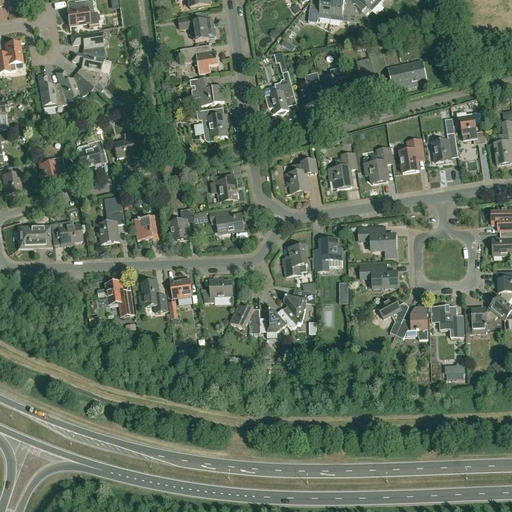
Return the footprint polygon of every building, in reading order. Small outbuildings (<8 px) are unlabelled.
[(210,8),(209,0),(178,0),(179,2),(189,0),(190,11),(210,8)] [(330,21),(332,0),(320,0),(320,7),(310,6),(308,23),(316,24),(319,20),(330,21)] [(332,0),(330,21),(348,23),(358,25),(353,6),(350,7),(344,6),(344,0),(332,0)] [(380,4),(375,0),(358,0),(359,0),(354,5),(361,12),(366,8),(371,13),(380,4)] [(96,14),(93,14),(91,1),(73,4),(74,11),(66,12),(68,28),(87,26),(88,30),(98,28),(96,14)] [(196,24),(195,17),(179,19),(180,31),(194,29),(196,43),(215,40),(212,21),(196,24)] [(101,61),(103,55),(102,49),(100,35),(70,39),(71,47),(82,46),(83,51),(90,50),(90,53),(89,59),(101,61)] [(0,74),(15,73),(14,65),(21,65),(18,45),(4,47),(5,54),(0,55),(0,74)] [(210,67),(219,66),(217,53),(211,54),(210,47),(180,52),(182,65),(197,63),(199,76),(211,74),(210,67)] [(92,88),(101,95),(103,92),(102,89),(97,84),(102,61),(101,61),(89,59),(72,55),(71,63),(82,65),(80,71),(87,72),(86,76),(82,80),(92,88)] [(373,73),(369,60),(356,63),(358,71),(352,73),(357,93),(371,89),(366,74),(373,73)] [(395,93),(427,85),(422,62),(389,69),(395,93)] [(347,81),(344,68),(330,72),(332,80),(326,82),(331,100),(344,97),(340,83),(347,81)] [(92,88),(82,80),(78,85),(74,86),(72,81),(67,83),(63,73),(55,75),(59,84),(66,103),(86,96),(92,88)] [(275,86),(275,88),(266,91),(264,94),(266,100),(268,110),(270,111),(274,110),(275,116),(277,115),(280,117),(282,117),(284,116),(285,115),(287,112),(289,112),(288,108),(297,105),(288,74),(283,75),(284,82),(282,82),(281,85),(275,86)] [(315,90),(321,88),(317,74),(305,78),(307,87),(300,89),(305,107),(319,104),(315,90)] [(59,84),(53,87),(47,87),(45,77),(37,78),(42,110),(67,106),(66,103),(59,84)] [(201,108),(224,104),(222,88),(212,89),(211,80),(194,82),(196,92),(194,93),(192,93),(193,100),(200,99),(201,107),(201,108)] [(216,117),(215,110),(202,112),(203,121),(204,121),(206,134),(204,136),(204,141),(207,143),(212,143),(214,140),(227,138),(225,124),(227,124),(226,116),(216,117)] [(463,144),(478,142),(476,127),(480,126),(481,134),(485,134),(482,116),(477,117),(476,115),(467,117),(466,114),(456,115),(458,124),(460,123),(463,144)] [(511,163),(511,156),(511,155),(511,122),(501,124),(505,144),(495,146),(498,167),(511,165),(511,163)] [(112,146),(114,152),(116,160),(129,157),(130,160),(136,158),(133,146),(139,145),(136,132),(123,136),(124,139),(123,140),(124,143),(112,146)] [(457,154),(454,135),(447,136),(448,142),(432,144),(435,165),(451,163),(450,155),(457,154)] [(410,152),(409,152),(399,154),(403,176),(419,174),(417,159),(423,158),(421,141),(409,143),(410,152)] [(77,155),(77,156),(81,170),(93,167),(94,170),(101,168),(98,156),(104,154),(100,142),(87,146),(77,149),(76,151),(77,155)] [(385,167),(392,166),(390,150),(377,152),(379,164),(364,166),(366,178),(371,177),(372,186),(387,184),(385,167)] [(350,172),(357,171),(354,156),(342,158),(342,161),(336,162),(337,171),(328,172),(330,183),(336,183),(337,191),(352,189),(350,172)] [(58,176),(65,175),(64,172),(61,158),(46,162),(46,163),(46,165),(39,167),(44,186),(60,183),(58,176)] [(307,176),(317,175),(315,162),(301,164),(301,166),(292,167),(293,175),(286,176),(288,188),(290,187),(291,196),(309,193),(307,176)] [(21,175),(20,168),(7,169),(8,176),(3,177),(5,197),(21,195),(18,175),(21,175)] [(235,181),(226,182),(225,177),(212,179),(213,184),(210,185),(211,196),(218,195),(219,204),(237,202),(235,189),(237,188),(235,181)] [(121,199),(114,199),(107,201),(105,201),(108,224),(96,226),(98,238),(100,237),(101,246),(120,243),(117,227),(125,225),(121,199)] [(500,227),(500,234),(511,234),(511,213),(507,214),(507,209),(498,209),(498,214),(491,214),(492,219),(490,221),(492,223),(492,228),(500,227)] [(173,243),(189,241),(186,225),(193,224),(191,210),(180,212),(182,222),(170,223),(173,243)] [(219,235),(243,232),(241,218),(232,219),(231,213),(210,216),(211,223),(217,222),(219,235)] [(207,214),(193,216),(194,225),(208,223),(207,214)] [(160,229),(158,217),(150,218),(150,220),(134,222),(137,243),(153,241),(152,230),(160,229)] [(50,226),(52,239),(59,238),(60,248),(68,247),(68,245),(82,242),(79,227),(58,230),(57,225),(50,226)] [(37,248),(49,248),(48,228),(18,229),(19,249),(37,249),(37,248)] [(395,260),(395,237),(385,238),(385,229),(359,230),(359,244),(371,243),(371,254),(386,254),(386,260),(395,260)] [(511,234),(500,234),(499,234),(500,242),(492,242),(493,258),(511,257),(511,234)] [(321,252),(314,252),(315,274),(328,274),(328,269),(342,269),(341,251),(337,251),(336,242),(321,243),(321,252)] [(300,269),(307,268),(304,250),(289,252),(290,260),(283,261),(286,279),(301,277),(300,269)] [(373,292),(397,291),(396,276),(387,276),(387,267),(361,268),(361,282),(372,281),(373,292)] [(511,274),(506,275),(507,280),(505,282),(498,282),(498,296),(501,296),(502,299),(500,300),(507,305),(511,298),(511,274)] [(189,282),(171,285),(173,300),(191,298),(189,282)] [(215,299),(233,299),(232,283),(218,284),(218,282),(210,282),(210,292),(203,292),(203,297),(204,305),(215,305),(215,299)] [(123,294),(121,284),(106,286),(106,291),(99,292),(97,294),(98,301),(100,302),(108,301),(109,306),(119,305),(121,318),(133,316),(129,293),(123,294)] [(155,314),(167,313),(165,297),(158,298),(156,285),(142,287),(143,297),(139,298),(140,308),(154,306),(155,314)] [(305,311),(306,306),(316,308),(316,302),(315,295),(304,293),(303,299),(293,297),(289,296),(288,296),(284,303),(284,304),(284,303),(288,308),(283,312),(282,311),(288,318),(292,323),(292,322),(297,328),(301,329),(305,313),(304,312),(305,311)] [(349,295),(340,295),(340,306),(349,306),(349,295)] [(511,309),(507,305),(500,300),(499,299),(489,312),(491,313),(498,318),(505,324),(506,322),(508,323),(511,322),(511,309)] [(401,312),(399,307),(395,300),(377,310),(384,321),(401,312)] [(171,321),(177,320),(175,304),(168,305),(171,321)] [(260,320),(260,312),(254,312),(248,309),(247,312),(239,308),(230,325),(244,332),(247,325),(250,327),(250,338),(260,338),(260,334),(260,320)] [(403,321),(401,326),(396,337),(403,341),(405,338),(419,338),(419,342),(428,342),(426,309),(415,310),(416,313),(415,313),(414,316),(413,317),(411,317),(411,323),(408,323),(403,321)] [(450,340),(464,340),(463,318),(456,318),(456,309),(445,310),(445,309),(431,309),(432,325),(440,325),(440,333),(450,332),(450,340)] [(291,333),(296,328),(297,328),(292,322),(292,323),(288,318),(283,323),(277,315),(274,312),(274,311),(266,314),(266,315),(266,320),(260,320),(260,334),(267,334),(277,334),(286,327),(291,333)] [(498,318),(491,313),(489,315),(486,315),(486,312),(472,313),(472,320),(471,322),(465,322),(466,337),(473,337),(473,335),(487,334),(486,325),(493,325),(498,318)] [(390,334),(396,337),(401,326),(395,323),(390,334)] [(138,339),(136,325),(126,327),(127,331),(125,331),(126,341),(138,339)]
